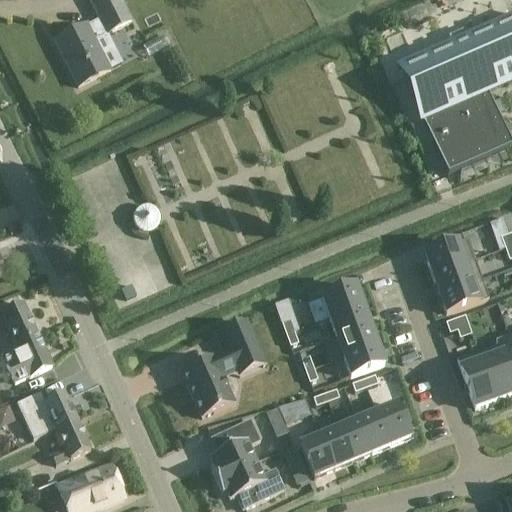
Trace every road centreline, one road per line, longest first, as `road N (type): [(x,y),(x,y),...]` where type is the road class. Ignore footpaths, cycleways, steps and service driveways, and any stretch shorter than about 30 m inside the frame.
road 1 (unclassified): [(172,511),(48,237)]
road 2 (residential): [(476,478),(403,266)]
